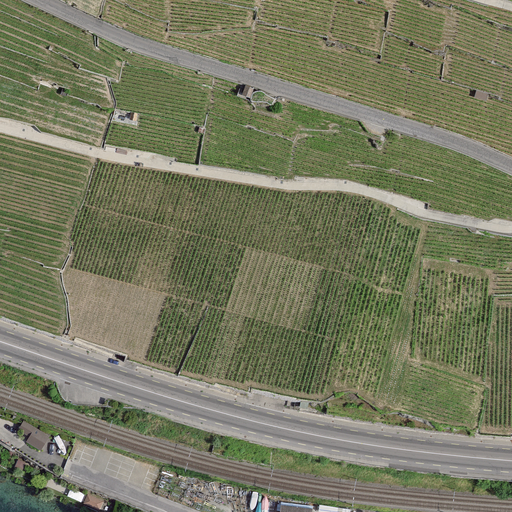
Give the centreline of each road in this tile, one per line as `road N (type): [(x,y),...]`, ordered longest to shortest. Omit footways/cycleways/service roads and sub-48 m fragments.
road 1 (primary): [(0,341),(309,434),(511,460)]
road 2 (track): [(0,126),(95,153),(352,187),(421,213),(511,229)]
road 3 (secondary): [(42,0),(157,49),(511,165)]
